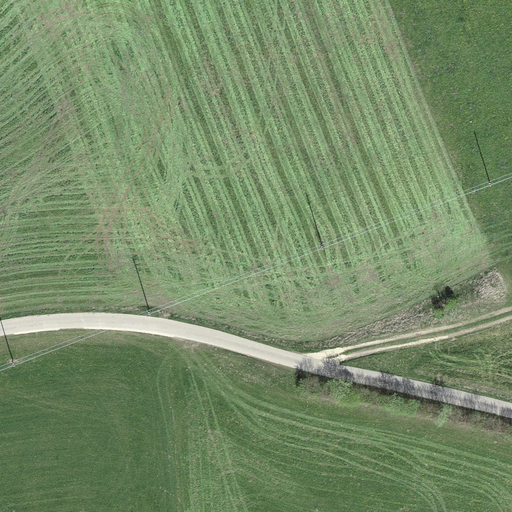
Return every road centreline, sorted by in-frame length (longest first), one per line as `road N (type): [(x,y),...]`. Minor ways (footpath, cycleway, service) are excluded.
road 1 (unclassified): [(0,328),(150,324),(511,411)]
road 2 (track): [(302,362),(511,312)]
